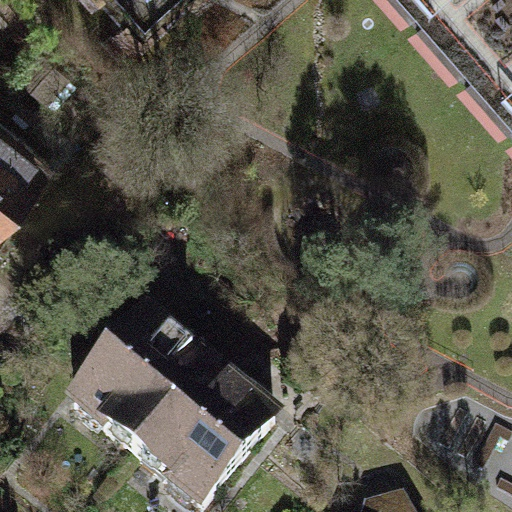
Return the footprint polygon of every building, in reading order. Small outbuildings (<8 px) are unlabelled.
[(113,0),(130,20),(159,18),(179,0),(113,0)] [(511,0),(409,0),(511,117),(511,0)] [(0,214),(45,159),(0,122),(0,214)] [(69,414),(131,465),(212,365),(148,315),(69,414)] [(131,465),(189,511),(215,511),(286,424),(212,365),(131,465)] [(368,511),(405,511),(400,503),(369,511),(368,511)]
